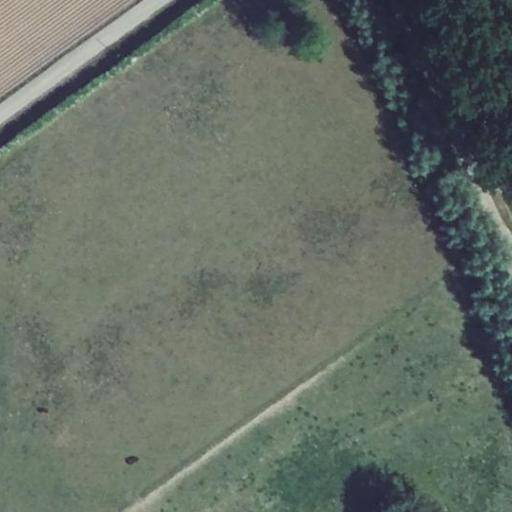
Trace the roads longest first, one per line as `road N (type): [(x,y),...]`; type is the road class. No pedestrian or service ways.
road 1 (residential): [(511,262),(394,0)]
road 2 (residential): [(0,114),(157,0)]
